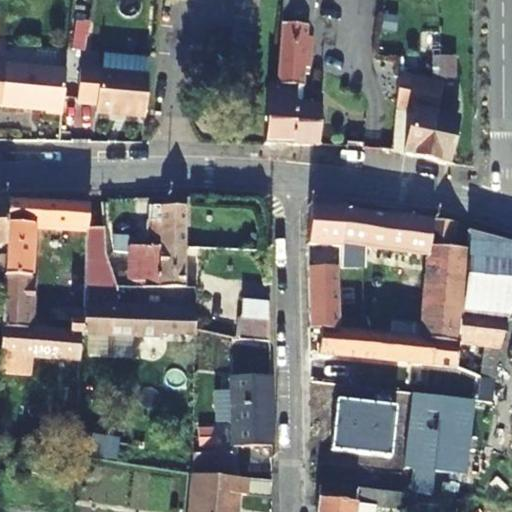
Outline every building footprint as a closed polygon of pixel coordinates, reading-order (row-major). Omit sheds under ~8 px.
[(310,72),(313,0),(279,0),(278,20),(275,86),(267,86),(265,145),(321,149),(323,106),(303,105),(305,72),(310,72)] [(428,84),(440,83),(440,60),(427,61),(428,84)] [(452,82),(451,60),(440,60),(440,83),(452,82)] [(58,125),(63,78),(2,72),(0,91),(0,115),(42,119),(42,123),(58,125)] [(93,80),(88,123),(138,126),(142,84),(93,80)] [(407,157),(429,162),(438,102),(418,100),(416,112),(414,112),(407,157)] [(454,119),(456,105),(438,102),(429,162),(449,166),(456,120),(454,119)] [(130,248),(184,250),(186,207),(180,206),(181,197),(159,198),(158,207),(146,207),(144,240),(124,240),(123,255),(129,255),(130,248)] [(84,232),(82,275),(85,276),(89,232),(88,230),(89,204),(8,201),(5,267),(0,331),(0,336),(0,359),(80,365),(82,339),(83,324),(61,323),(60,334),(51,333),(26,331),(32,228),(84,232)] [(310,249),(340,252),(340,247),(343,209),(313,208),(310,249)] [(343,209),(340,247),(367,251),(411,256),(414,219),(343,209)] [(435,222),(414,219),(411,256),(432,258),(435,222)] [(432,258),(428,329),(428,339),(397,336),(339,332),(339,274),(347,275),(348,266),(338,265),(337,271),(310,271),(311,330),(321,331),(320,356),(459,368),(461,343),(487,350),(502,353),(510,319),(463,307),(468,233),(457,230),(456,225),(435,222),(432,258)] [(511,245),(468,233),(463,307),(510,319),(511,309),(511,245)] [(367,251),(340,247),(340,252),(310,249),(310,271),(337,271),(338,265),(348,266),(365,267),(367,251)] [(129,255),(128,256),(144,256),(142,290),(146,290),(182,291),(184,250),(130,248),(129,255)] [(116,289),(136,289),(137,278),(112,276),(116,289)] [(182,302),(182,291),(146,290),(145,312),(182,313),(182,302)] [(190,302),(191,291),(182,291),(182,302),(190,302)] [(182,313),(195,313),(195,303),(190,302),(182,302),(182,313)] [(237,325),(237,343),(269,346),(268,307),(240,307),(240,325),(237,325)] [(159,341),(160,334),(181,336),(182,313),(145,312),(83,309),(83,324),(82,339),(159,341)] [(195,313),(182,313),(181,336),(195,336),(195,331),(195,313)] [(52,323),(51,333),(60,334),(61,323),(52,323)] [(397,336),(428,339),(428,329),(398,329),(397,336)] [(502,353),(487,350),(482,377),(494,380),(496,381),(502,353)] [(0,377),(31,379),(32,362),(0,360),(0,377)] [(312,365),(312,401),(329,402),(329,365),(312,365)] [(230,380),(232,449),(272,449),(270,378),(230,380)] [(230,479),(232,452),(193,448),(193,475),(230,479)] [(230,479),(193,475),(189,511),(237,511),(239,497),(247,497),(248,480),(230,479)] [(361,496),(359,510),(369,511),(421,511),(423,506),(361,496)]
